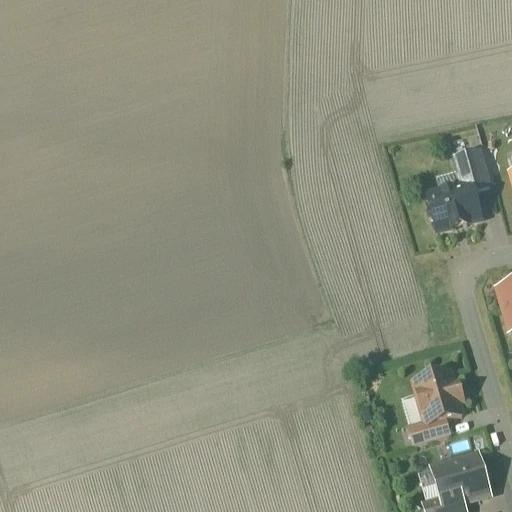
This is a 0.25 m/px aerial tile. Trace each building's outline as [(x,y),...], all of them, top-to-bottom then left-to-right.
[(483,156),(455,164),(463,191),(470,189),(472,197),(493,191),(483,156)] [(463,191),(426,202),(430,213),(427,217),(429,223),(433,225),(436,237),(450,232),(451,234),(467,230),(466,228),(480,224),(472,197),(470,189),(463,191)] [(511,290),(497,295),(509,337),(511,336),(511,290)] [(449,379),(414,389),(426,430),(426,431),(444,426),(462,421),(458,409),(462,408),(456,390),(453,390),(449,379)] [(426,430),(409,435),(414,453),(449,443),(444,426),(426,431),(426,430)] [(477,462),(432,475),(441,505),(443,511),(449,511),(461,509),(488,501),(477,462)]
